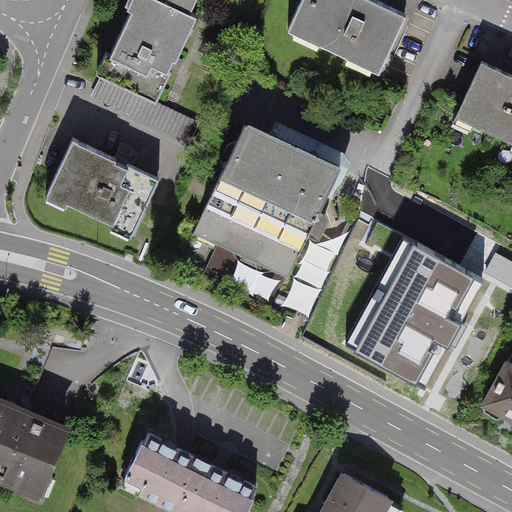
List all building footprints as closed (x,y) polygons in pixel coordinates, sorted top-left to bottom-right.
[(198,20),(155,0),(132,0),(101,68),(162,97),(198,20)] [(198,0),(163,0),(192,13),(198,0)] [(408,17),(369,0),(295,0),(281,31),(381,77),(408,17)] [(511,74),(480,60),(455,118),(511,143),(511,74)] [(340,164),(247,119),(208,198),(301,244),(340,164)] [(160,180),(72,138),(41,202),(129,243),(160,180)] [(434,381),(490,277),(388,223),(332,327),(434,381)] [(511,365),(505,362),(481,406),(511,423),(511,365)] [(75,428),(0,394),(0,483),(41,502),(75,428)] [(251,511),(261,493),(142,434),(115,489),(162,511),(251,511)] [(389,511),(399,495),(342,464),(316,511),(389,511)]
